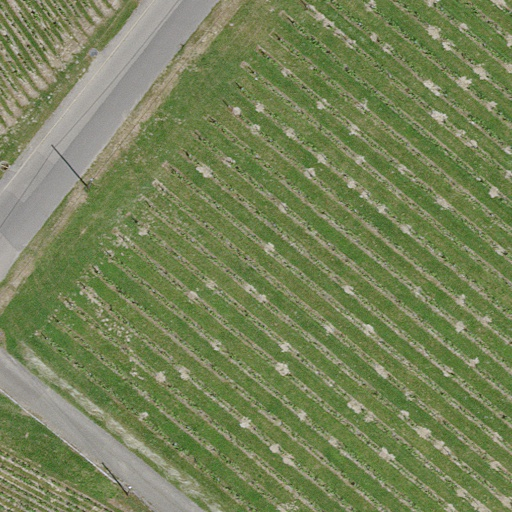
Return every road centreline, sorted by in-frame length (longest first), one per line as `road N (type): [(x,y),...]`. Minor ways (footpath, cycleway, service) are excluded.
road 1 (tertiary): [(184,0),(0,236)]
road 2 (unclassified): [(186,511),(0,357)]
